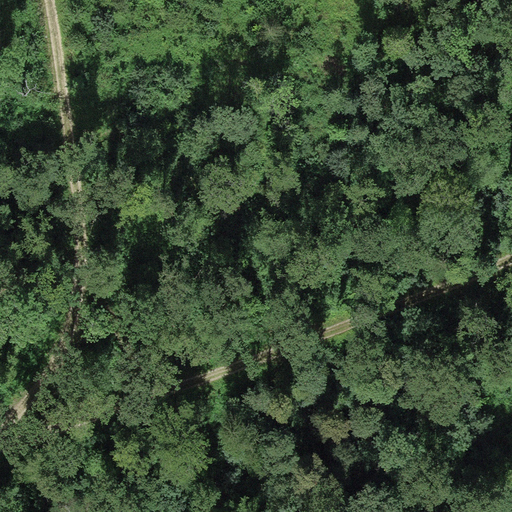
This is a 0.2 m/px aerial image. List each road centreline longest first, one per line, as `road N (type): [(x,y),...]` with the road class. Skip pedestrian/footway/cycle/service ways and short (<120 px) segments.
road 1 (track): [(511,220),(372,306),(0,437)]
road 2 (track): [(55,412),(81,299),(52,0)]
